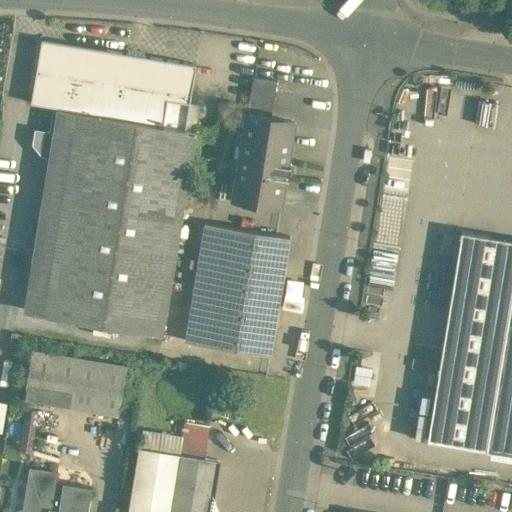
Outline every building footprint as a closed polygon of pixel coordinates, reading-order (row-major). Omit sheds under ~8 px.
[(196,63),(42,38),(31,102),(57,106),(78,110),(162,124),(165,106),(171,71),(194,75),(196,63)] [(194,75),(171,71),(165,106),(188,110),(194,75)] [(277,79),(253,76),(249,101),(273,105),(277,79)] [(23,311),(44,314),(78,110),(57,106),(23,311)] [(188,110),(165,106),(162,124),(185,128),(188,110)] [(44,314),(162,333),(196,130),(185,128),(162,124),(78,110),(44,314)] [(291,120),(249,113),(248,113),(248,115),(236,192),(235,192),(235,194),(236,194),(280,201),(281,202),(281,199),(285,175),(289,176),(291,162),(285,161),(291,122),(292,122),(292,120),(291,120)] [(290,235),(205,221),(185,340),(270,354),(290,235)] [(511,292),(511,238),(461,230),(427,440),(486,449),(511,292)] [(511,292),(486,449),(511,453),(511,292)] [(127,364),(32,348),(24,398),(119,414),(127,364)] [(210,425),(185,421),(182,436),(180,453),(204,457),(207,440),(210,425)] [(169,511),(180,453),(140,446),(128,511),(169,511)] [(204,457),(180,453),(169,511),(210,511),(219,460),(219,459),(204,457)] [(85,511),(90,487),(64,482),(62,495),(54,494),(57,471),(31,467),(22,511),(85,511)]
